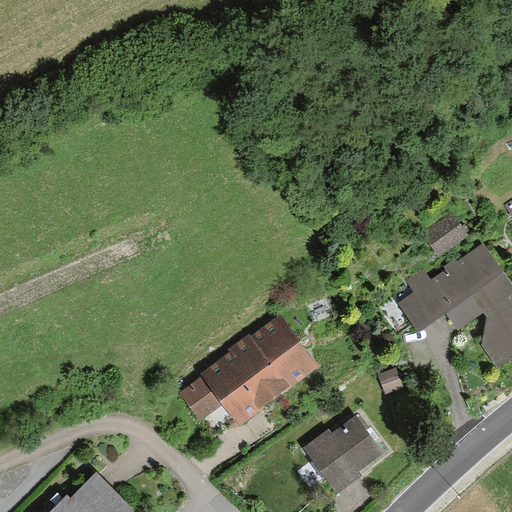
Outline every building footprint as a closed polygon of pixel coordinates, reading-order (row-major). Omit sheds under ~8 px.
[(452,217),(426,234),(437,250),(463,233),(452,217)] [(424,268),(409,278),(415,288),(400,299),(418,325),(446,306),(456,321),(481,304),(486,313),(483,341),(500,361),(511,352),(511,283),(485,243),(432,279),(424,268)] [(328,366),(292,323),(201,399),(225,428),(248,409),(260,423),(328,366)] [(413,376),(394,382),(398,396),(417,390),(413,376)] [(397,455),(365,418),(323,453),(355,491),(397,455)] [(116,475),(79,511),(149,511),(152,509),(116,475)]
